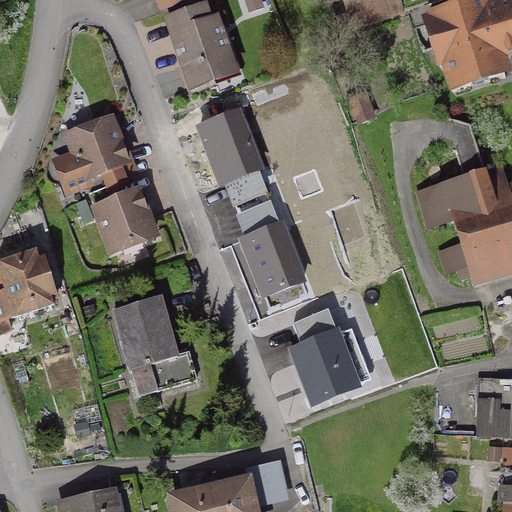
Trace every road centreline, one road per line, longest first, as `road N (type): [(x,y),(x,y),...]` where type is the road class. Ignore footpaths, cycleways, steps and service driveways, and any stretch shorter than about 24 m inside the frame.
road 1 (residential): [(280,446),(120,31),(104,14),(64,0)]
road 2 (residential): [(55,0),(41,80),(0,185)]
